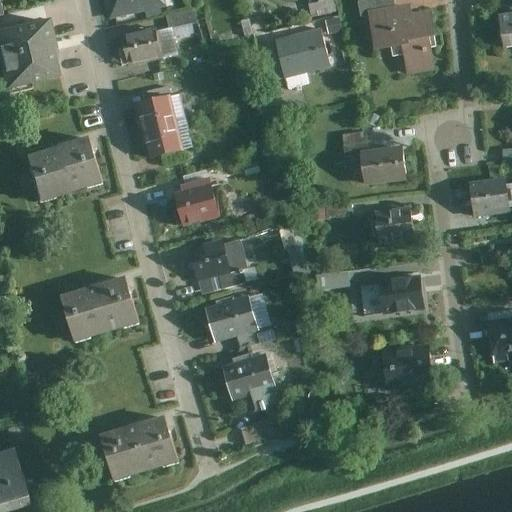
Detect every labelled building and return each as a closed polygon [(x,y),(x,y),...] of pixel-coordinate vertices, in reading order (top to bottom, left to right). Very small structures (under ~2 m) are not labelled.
[(105,0),(111,21),(168,7),(166,0),(105,0)] [(310,0),(312,14),(329,12),(328,0),(310,0)] [(371,11),(398,7),(396,0),(367,0),(367,1),(361,2),(363,18),(372,17),(371,11)] [(398,7),(371,11),(372,17),(379,51),(406,47),(411,77),(439,71),(436,49),(441,48),(434,12),(415,15),(413,5),(398,7)] [(195,10),(167,17),(171,30),(198,23),(195,10)] [(511,15),(502,17),(507,50),(511,48),(511,15)] [(51,20),(0,31),(0,65),(6,91),(64,78),(51,20)] [(158,30),(123,39),(126,50),(120,52),(123,67),(130,66),(131,68),(165,60),(158,30)] [(324,30),(277,42),(287,80),(334,69),(324,30)] [(170,84),(147,89),(150,100),(173,95),(170,84)] [(138,103),(145,132),(180,124),(173,95),(138,103)] [(180,124),(145,132),(151,159),(186,151),(180,124)] [(363,154),(371,153),(368,133),(344,136),(347,159),(363,157),(363,154)] [(92,138),(26,159),(41,206),(106,186),(92,138)] [(371,153),(363,154),(363,157),(367,188),(410,183),(406,148),(371,153)] [(186,152),(163,158),(166,169),(189,163),(186,152)] [(221,219),(211,180),(185,187),(187,193),(178,196),(186,229),(221,219)] [(508,183),(472,186),(475,219),(511,216),(508,183)] [(353,205),(327,208),(328,221),(355,217),(353,205)] [(416,210),(379,214),(380,223),(375,224),(376,239),(382,238),(383,247),(420,243),(416,210)] [(242,242),(193,256),(203,297),(223,291),(220,278),(250,271),(242,242)] [(423,279),(383,284),(386,316),(427,312),(423,279)] [(125,280),(64,299),(79,346),(140,327),(125,280)] [(252,298),(207,310),(217,345),(236,340),(259,334),(262,333),(252,298)] [(511,320),(488,323),(494,366),(510,364),(509,356),(511,355),(511,320)] [(259,334),(236,340),(239,351),(262,345),(259,334)] [(432,347),(385,353),(390,394),(437,389),(432,347)] [(268,357),(225,369),(236,404),(252,399),(257,416),(283,409),(268,357)] [(168,419),(103,438),(117,486),(183,466),(168,419)] [(274,422),(243,431),(247,447),(279,437),(274,422)] [(0,511),(29,511),(11,454),(0,456),(0,511)]
